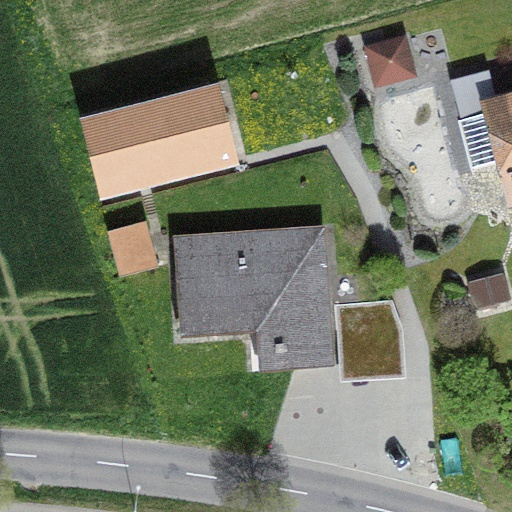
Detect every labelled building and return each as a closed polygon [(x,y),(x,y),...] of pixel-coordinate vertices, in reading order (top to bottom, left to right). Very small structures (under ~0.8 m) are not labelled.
[(374,91),(417,79),(405,38),(362,51),(374,91)] [(493,168),(507,216),(511,214),(511,100),(496,104),(488,75),(451,85),(462,125),(458,126),(471,174),(493,168)] [(100,207),(239,171),(219,91),(79,127),(100,207)] [(152,258),(139,228),(101,244),(114,274),(152,258)] [(256,336),(258,377),(336,372),(326,233),(175,243),(182,341),(256,336)] [(511,302),(511,298),(505,277),(467,288),(475,313),(511,302)] [(343,387),(406,383),(401,307),(339,310),(343,387)]
